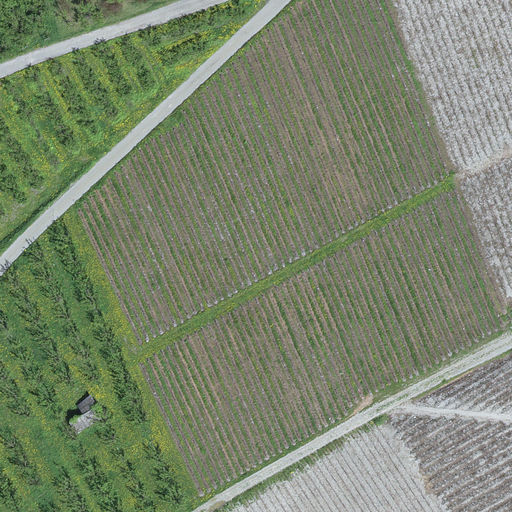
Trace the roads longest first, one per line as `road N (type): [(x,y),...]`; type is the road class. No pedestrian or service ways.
road 1 (unclassified): [(284,0),(0,270)]
road 2 (track): [(202,511),(511,341)]
road 3 (unclassified): [(0,76),(215,0)]
